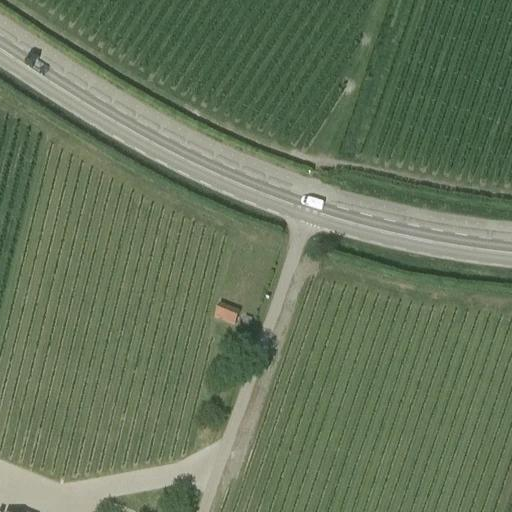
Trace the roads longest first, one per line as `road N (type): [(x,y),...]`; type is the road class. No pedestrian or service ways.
road 1 (primary): [(308,211),(125,133),(0,51)]
road 2 (unclassified): [(202,511),(308,211)]
road 3 (primary): [(511,252),(416,242),(308,211)]
